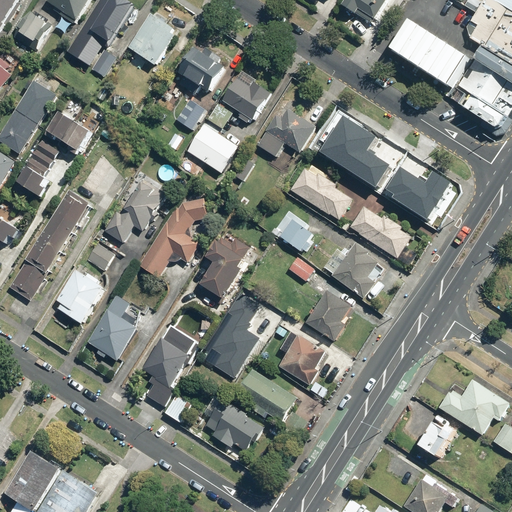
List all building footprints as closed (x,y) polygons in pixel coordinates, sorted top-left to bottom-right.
[(11,33),(7,30),(25,0),(0,0),(0,46),(2,48),(11,33)] [(52,0),(50,3),(57,7),(55,10),(78,25),(93,0),(52,0)] [(75,48),(99,63),(95,70),(107,78),(119,58),(111,53),(113,50),(112,49),(139,6),(129,0),(103,0),(84,32),(85,33),(75,48)] [(392,0),(350,0),(347,6),(360,15),(361,13),(378,23),(392,0)] [(487,47),(511,63),(511,9),(497,0),(472,0),(467,8),(481,16),(477,23),(483,27),(475,40),(487,47)] [(511,0),(497,0),(511,9),(511,0)] [(51,24),(32,12),(16,38),(38,52),(50,34),(46,31),(51,24)] [(131,49),(160,67),(179,36),(176,33),(178,30),(153,15),(131,49)] [(455,88),(472,61),(414,24),(397,52),(455,88)] [(511,63),(487,47),(478,62),(511,82),(511,63)] [(205,52),(199,49),(183,75),(188,78),(182,87),(199,97),(203,90),(213,96),(230,67),(223,63),(226,59),(207,48),(205,52)] [(15,76),(8,70),(12,66),(3,58),(0,61),(0,92),(14,77),(15,76)] [(463,78),(458,87),(502,113),(511,96),(511,94),(507,91),(511,85),(478,64),(468,81),(463,78)] [(257,122),(275,94),(256,82),(257,81),(244,72),(225,103),(244,115),(241,118),(251,124),(254,120),(257,122)] [(37,81),(0,140),(0,141),(23,156),(61,96),(51,90),(58,80),(49,74),(43,85),(37,81)] [(112,95),(102,89),(97,97),(107,103),(112,95)] [(510,119),(473,97),(466,109),(500,130),(505,128),(510,119)] [(210,128),(207,126),(190,152),(225,175),(242,148),(221,135),(235,115),(218,104),(208,120),(213,123),(210,128)] [(208,117),(196,109),(191,116),(203,124),(208,117)] [(320,128),(291,110),(285,119),(279,116),(260,147),(261,147),(278,158),(287,144),(304,154),(320,128)] [(81,156),(95,133),(62,113),(48,135),(63,145),(65,142),(69,144),(67,147),(80,156),(81,156)] [(376,136),(342,115),(320,151),(376,186),(390,164),(367,150),(376,136)] [(178,126),(167,119),(162,127),(173,134),(178,126)] [(29,166),(32,168),(21,184),(44,198),(49,190),(46,188),(52,180),(47,177),(62,153),(44,141),(29,166)] [(0,191),(18,163),(0,151),(0,191)] [(235,175),(246,182),(257,165),(247,158),(235,175)] [(391,198),(427,219),(450,182),(432,171),(425,182),(400,167),(386,190),(394,194),(391,198)] [(307,169),(293,191),(342,221),(356,200),(337,188),(339,185),(320,173),(318,176),(307,169)] [(294,175),(284,170),(275,186),(285,191),(294,175)] [(146,181),(124,216),(122,215),(110,234),(126,244),(137,227),(145,233),(153,221),(157,223),(162,214),(158,212),(169,195),(146,181)] [(75,192),(12,288),(34,302),(96,206),(75,192)] [(184,205),(181,210),(179,209),(142,267),(161,279),(172,262),(176,263),(179,263),(182,261),(184,259),(191,264),(203,245),(195,240),(193,229),(198,221),(211,218),(206,199),(184,205)] [(367,207),(352,228),(400,260),(415,238),(404,230),(405,228),(386,216),(384,219),(367,207)] [(315,235),(306,228),(308,225),(289,211),(277,229),(285,235),(283,237),(303,252),(304,250),(308,252),(313,244),(310,242),(315,235)] [(0,217),(0,260),(0,261),(0,260),(0,244),(1,242),(12,249),(23,232),(0,217)] [(203,292),(224,305),(246,270),(244,269),(250,259),(248,258),(254,249),(238,239),(234,244),(223,237),(209,259),(218,264),(204,286),(206,287),(203,292)] [(89,261),(106,271),(117,255),(100,244),(89,261)] [(360,244),(335,277),(367,300),(379,283),(372,278),(383,264),(371,255),(373,253),(360,244)] [(299,258),(291,270),(309,282),(317,271),(299,258)] [(108,289),(79,271),(59,302),(64,305),(60,310),(85,326),(108,289)] [(330,291),(309,324),(338,342),(349,324),(346,322),(355,308),(330,291)] [(231,313),(235,316),(214,349),(224,355),(217,367),(237,380),(263,340),(250,331),(254,325),(252,323),(263,307),(244,294),(231,313)] [(107,358),(109,355),(121,363),(143,331),(127,320),(135,306),(121,297),(111,313),(91,343),(101,350),(99,353),(107,358)] [(291,332),(280,326),(276,333),(287,340),(291,332)] [(303,336),(283,367),(312,387),(333,356),(303,336)] [(165,339),(146,370),(159,379),(158,381),(173,390),(194,357),(165,339)] [(240,395),(256,405),(253,410),(265,417),(267,413),(284,423),(300,398),(256,371),(240,395)] [(453,393),(443,409),(486,436),(497,419),(502,422),(511,406),(511,403),(476,381),(465,397),(456,391),(454,394),(453,393)] [(180,396),(168,414),(183,424),(195,406),(180,396)] [(268,429),(218,396),(207,413),(214,418),(208,427),(217,433),(214,437),(233,450),(237,445),(251,454),(268,429)] [(309,421),(295,413),(287,427),(301,435),(309,421)] [(440,420),(423,447),(442,458),(458,431),(440,420)] [(495,443),(511,453),(511,427),(507,425),(495,443)] [(34,511),(35,511),(38,511),(64,470),(33,451),(6,494),(19,502),(12,511),(34,511)] [(92,511),(104,495),(68,471),(41,511),(92,511)] [(424,480),(406,507),(413,511),(442,511),(448,504),(456,508),(462,499),(449,491),(450,490),(440,484),(440,485),(438,484),(435,487),(424,480)]
